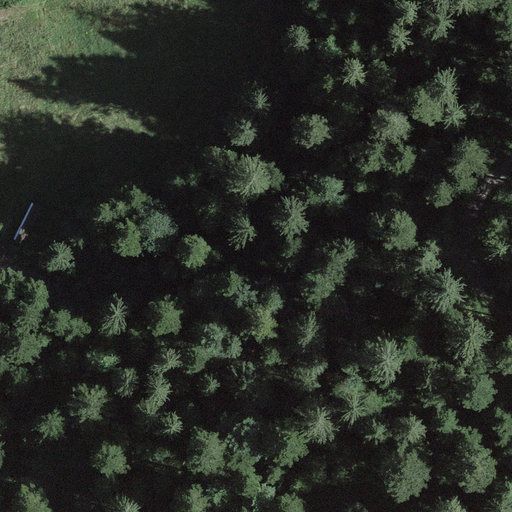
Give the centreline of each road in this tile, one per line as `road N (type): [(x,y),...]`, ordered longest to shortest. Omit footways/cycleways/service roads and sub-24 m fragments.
road 1 (track): [(0,271),(49,274),(76,291),(93,329),(49,487),(51,511)]
road 2 (track): [(511,323),(483,275),(475,231),(482,205),(511,166)]
